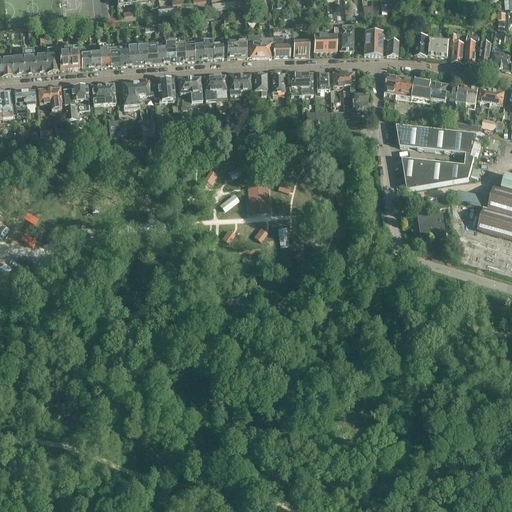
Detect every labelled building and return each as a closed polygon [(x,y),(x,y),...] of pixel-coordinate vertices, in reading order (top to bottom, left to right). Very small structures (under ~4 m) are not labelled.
[(511,0),(499,1),(499,7),(498,7),(498,15),(511,14),(511,0)] [(373,19),(373,7),(365,7),(365,19),(373,19)] [(182,16),(182,9),(158,11),(158,18),(182,16)] [(353,55),(353,40),(352,28),(342,29),(342,31),(346,34),(342,38),(342,40),(339,40),(340,55),(353,55)] [(290,60),(290,45),(293,45),(293,32),(269,33),(269,43),(270,47),(271,47),(271,50),(273,50),(273,60),(290,60)] [(382,59),(383,37),(364,36),(364,58),(382,59)] [(511,60),(502,59),(506,37),(496,36),(494,46),(491,71),(511,74),(511,70),(511,60)] [(464,67),(466,49),(465,49),(466,44),(456,42),(456,37),(452,37),(451,49),(454,49),(452,66),(454,66),(464,67)] [(478,55),(478,50),(480,39),(468,38),(466,49),(464,67),(476,68),(478,55)] [(204,63),(203,41),(199,41),(199,39),(196,39),(196,41),(194,41),(194,42),(195,64),(204,63)] [(247,61),(247,47),(246,45),(246,39),(242,39),(242,44),(236,44),(237,62),(247,61)] [(214,63),(213,49),(212,40),(203,41),(204,63),(214,63)] [(336,56),(336,40),(313,41),(314,56),(336,56)] [(427,59),(428,41),(416,40),(415,58),(427,59)] [(186,65),(184,43),(184,41),(175,42),(176,65),(186,65)] [(167,66),(165,42),(155,43),(156,47),(157,67),(167,66)] [(176,65),(175,42),(165,42),(167,66),(176,65)] [(195,64),(194,42),(184,43),(186,65),(195,64)] [(448,61),(450,44),(431,42),(429,59),(448,61)] [(101,71),(99,54),(99,43),(89,44),(89,45),(90,58),(91,72),(101,71)] [(271,60),(271,50),(271,47),(270,47),(269,43),(260,43),(260,45),(260,61),(271,60)] [(237,62),(236,44),(226,44),(227,62),(237,62)] [(91,72),(90,58),(89,45),(80,45),(81,58),(82,72),(91,72)] [(260,61),(260,45),(258,45),(258,47),(249,48),(249,61),(260,61)] [(398,60),(398,46),(387,45),(387,59),(398,60)] [(309,59),(309,46),(293,46),(293,60),(309,59)] [(156,47),(146,47),(147,54),(148,68),(157,67),(156,47)] [(489,68),(490,57),(492,49),(482,47),(479,66),(489,68)] [(129,69),(128,55),(128,48),(118,49),(118,53),(119,70),(129,69)] [(222,48),(220,48),(213,49),(214,63),(223,62),(222,48)] [(59,74),(57,52),(45,53),(46,58),(47,75),(59,74)] [(70,73),(68,52),(63,53),(64,56),(58,56),(60,74),(70,73)] [(80,72),(78,55),(73,55),(73,52),(68,52),(70,73),(80,72)] [(110,70),(109,53),(99,54),(101,71),(110,70)] [(119,70),(118,53),(109,53),(110,70),(119,70)] [(138,68),(137,54),(128,55),(129,69),(138,68)] [(148,68),(147,54),(137,54),(138,68),(148,68)] [(47,75),(46,58),(34,59),(35,76),(47,75)] [(35,76),(34,59),(23,60),(24,77),(35,76)] [(24,77),(23,60),(11,61),(13,78),(24,77)] [(13,78),(11,61),(0,61),(0,67),(1,79),(1,80),(13,78)] [(344,89),(344,75),(333,76),(333,90),(344,89)] [(355,94),(354,75),(344,75),(344,89),(351,89),(351,95),(355,94)] [(302,94),(301,76),(290,77),(291,92),(300,92),(300,94),(302,94)] [(313,91),(312,76),(301,76),(302,94),(303,94),(303,91),(313,91)] [(329,94),(329,76),(317,76),(317,94),(329,94)] [(267,94),(266,77),(254,78),(254,94),(267,94)] [(285,96),(284,77),(271,77),(272,96),(285,96)] [(396,98),(400,79),(388,77),(385,96),(396,98)] [(240,93),(240,78),(229,79),(229,94),(240,93)] [(251,93),(250,78),(240,78),(240,93),(251,93)] [(216,94),(215,79),(204,80),(205,95),(216,94)] [(226,93),(225,79),(215,79),(216,94),(226,93)] [(412,101),(415,82),(400,79),(396,98),(412,101)] [(201,95),(200,80),(189,81),(190,96),(201,95)] [(190,96),(189,81),(178,82),(179,97),(190,96)] [(174,96),(173,83),(173,82),(157,83),(157,84),(158,97),(174,96)] [(429,103),(432,84),(415,82),(412,101),(429,103)] [(140,109),(139,100),(150,99),(149,84),(122,86),(123,101),(121,101),(121,111),(127,110),(128,123),(119,124),(120,133),(156,131),(156,121),(141,122),(140,112),(143,111),(142,109),(140,109)] [(447,102),(449,87),(432,84),(429,103),(443,106),(446,106),(447,102)] [(115,102),(114,87),(92,88),(92,89),(93,103),(115,102)] [(457,104),(459,89),(449,87),(447,102),(457,104)] [(466,107),(469,89),(459,87),(459,89),(457,104),(456,105),(466,107)] [(79,122),(78,107),(74,107),(74,104),(88,103),(87,89),(73,90),(71,92),(63,93),(66,123),(79,122)] [(476,108),(478,90),(469,89),(466,107),(476,108)] [(62,107),(60,91),(49,92),(51,108),(62,107)] [(491,106),(493,92),(481,91),(479,104),(491,106)] [(51,108),(49,92),(38,93),(40,109),(51,108)] [(503,108),(505,94),(493,92),(491,106),(503,108)] [(36,109),(34,93),(24,94),(26,110),(36,109)] [(366,93),(355,94),(351,95),(352,107),(367,105),(366,93)] [(26,110),(24,94),(14,95),(16,111),(26,110)] [(12,115),(10,95),(0,96),(2,116),(12,115)] [(204,120),(203,97),(199,97),(200,111),(192,111),(193,121),(204,120)] [(106,112),(105,104),(93,105),(93,113),(106,112)] [(368,117),(367,105),(352,107),(354,117),(354,119),(362,118),(368,117)] [(455,114),(456,108),(446,106),(443,106),(442,112),(455,114)] [(216,117),(205,118),(205,127),(216,126),(216,117)] [(363,123),(362,118),(354,119),(354,117),(345,118),(345,125),(360,124),(363,123)] [(502,133),(503,125),(482,123),(482,131),(502,133)] [(425,153),(427,132),(397,129),(400,150),(425,153)] [(452,156),(454,135),(427,132),(425,153),(452,156)] [(472,160),(478,138),(454,135),(452,156),(466,157),(466,163),(474,164),(475,161),(472,160)] [(319,156),(300,157),(301,166),(320,164),(319,156)] [(346,176),(335,160),(328,165),(338,181),(346,176)] [(421,191),(424,164),(402,162),(407,194),(421,191)] [(187,163),(178,165),(183,184),(192,182),(187,163)] [(295,170),(286,163),(280,170),(290,177),(295,170)] [(469,183),(474,164),(466,163),(465,169),(450,167),(448,186),(469,183)] [(448,186),(450,167),(424,164),(421,191),(448,186)] [(245,165),(228,175),(231,179),(233,182),(249,173),(245,165)] [(218,178),(211,173),(204,183),(207,185),(211,188),(218,178)] [(511,179),(505,178),(501,191),(511,194),(511,179)] [(17,181),(9,181),(10,195),(18,194),(17,181)] [(292,187),(281,184),(278,192),(289,196),(292,187)] [(268,213),(266,199),(268,199),(267,190),(262,191),(253,192),(253,191),(248,192),(249,205),(251,205),(252,215),(250,215),(250,216),(257,215),(257,212),(262,212),(262,215),(269,214),(269,213),(268,213)] [(511,219),(511,195),(493,190),(487,212),(511,219)] [(343,191),(334,194),(340,212),(349,209),(343,191)] [(6,195),(0,198),(0,199),(7,209),(12,205),(6,195)] [(189,195),(172,204),(176,212),(194,203),(192,200),(189,195)] [(485,211),(488,201),(464,195),(462,205),(485,211)] [(234,196),(219,208),(225,215),(240,203),(234,196)] [(450,210),(449,202),(431,205),(432,212),(450,210)] [(511,219),(487,212),(483,211),(477,233),(511,243),(511,219)] [(38,222),(26,215),(23,221),(34,228),(38,222)] [(446,237),(442,215),(418,219),(422,241),(431,240),(431,239),(446,237)] [(341,220),(336,238),(345,240),(350,223),(341,220)] [(268,236),(261,230),(253,239),(260,245),(268,236)] [(289,249),(286,230),(278,231),(281,250),(289,249)] [(235,237),(228,232),(221,241),(229,246),(235,237)] [(36,243),(25,236),(22,242),(33,248),(36,243)] [(203,239),(199,237),(193,247),(200,251),(206,241),(203,239)] [(266,248),(258,257),(265,263),(273,254),(266,248)] [(344,252),(333,268),(340,273),(352,257),(344,252)] [(313,268),(301,254),(294,259),(306,274),(313,268)] [(232,260),(224,256),(219,270),(226,274),(232,260)] [(211,262),(202,259),(198,272),(207,275),(211,262)] [(252,264),(244,260),(237,273),(245,277),(252,264)]
